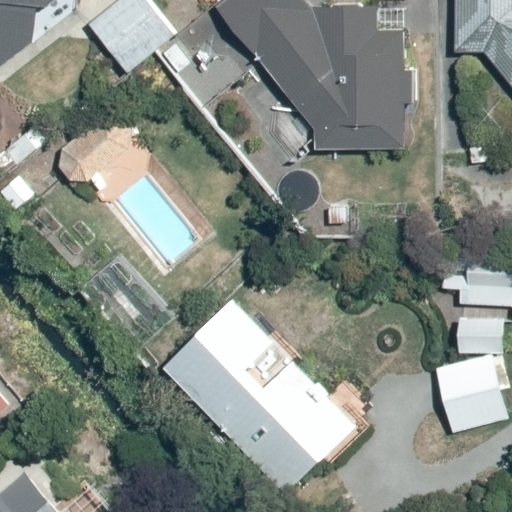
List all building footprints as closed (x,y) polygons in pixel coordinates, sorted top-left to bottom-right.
[(0,0),(0,69),(38,40),(40,5),(50,6),(57,0),(0,0)] [(181,33),(153,0),(119,0),(94,21),(135,72),(181,33)] [(404,146),(406,30),(380,30),(380,3),(315,3),(312,0),(225,0),(222,2),(319,125),(321,147),(404,146)] [(511,0),(462,0),(461,47),(489,48),(511,78),(511,0)] [(511,248),(444,245),(441,304),(511,307),(511,248)] [(173,365),(297,490),(367,421),(305,358),(280,384),(258,365),(284,338),(241,298),(173,365)] [(0,408),(13,397),(0,381),(0,408)] [(0,511),(60,511),(28,474),(0,496),(0,511)]
